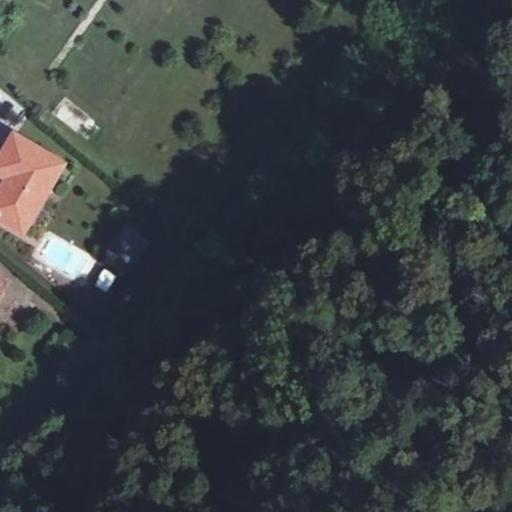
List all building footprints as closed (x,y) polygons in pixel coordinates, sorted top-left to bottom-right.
[(91,147),(107,128),(63,92),(48,112),(91,147)] [(0,202),(0,213),(29,231),(68,164),(19,135),(0,166),(0,168),(14,178),(0,202)] [(153,237),(133,223),(119,244),(139,258),(153,237)] [(94,286),(108,293),(117,275),(103,268),(94,286)] [(0,301),(11,285),(0,278),(0,301)]
